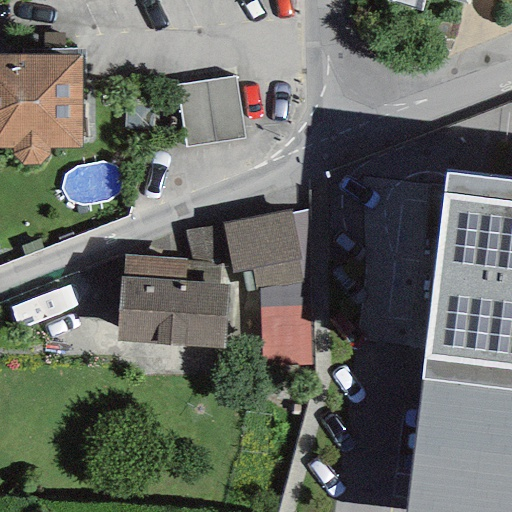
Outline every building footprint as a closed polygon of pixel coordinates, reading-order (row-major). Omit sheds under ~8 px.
[(79,53),(0,54),(0,148),(13,149),(13,158),(22,165),(39,164),(47,153),(47,147),(80,148),(79,53)] [(176,85),(184,149),(246,141),(238,78),(176,85)] [(511,511),(511,181),(444,173),(401,511),(511,511)] [(290,211),(183,231),(192,263),(219,265),(219,269),(230,266),(232,275),(251,272),(256,290),(260,289),(302,283),(299,259),(290,211)] [(186,259),(124,256),(123,276),(118,276),(114,342),(221,349),(225,287),(218,286),(219,269),(219,265),(192,263),(186,263),(186,259)] [(306,282),(302,283),(260,289),(260,364),(310,366),(306,282)]
